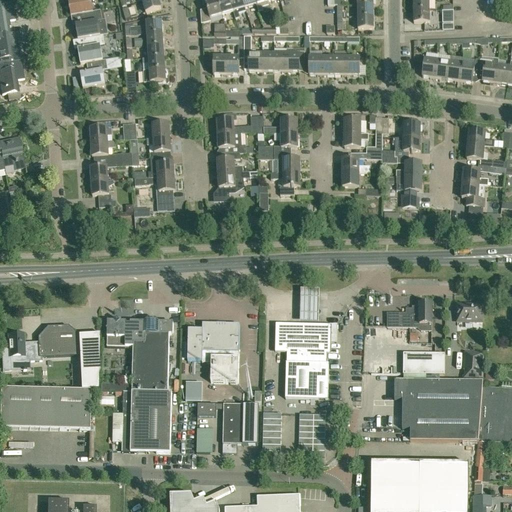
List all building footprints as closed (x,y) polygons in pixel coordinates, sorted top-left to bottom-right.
[(75,0),(76,1),(68,2),(71,18),(82,16),(93,14),(93,13),(90,0),(75,0)] [(157,0),(150,0),(142,2),(145,15),(161,10),(157,0)] [(234,13),(229,0),(220,0),(217,1),(222,17),(234,13)] [(241,0),(229,0),(234,13),(236,21),(240,20),(238,15),(245,13),(245,10),(241,0)] [(256,7),(254,0),(241,0),(245,10),(256,7)] [(268,3),(266,0),(254,0),(256,7),(259,14),(263,13),(262,9),(269,7),(268,3)] [(341,1),(339,1),(339,0),(328,0),(328,8),(334,8),(334,7),(337,7),(341,7),(341,1)] [(430,12),(430,0),(413,0),(414,12),(430,12)] [(0,35),(11,34),(9,23),(15,22),(12,3),(2,5),(1,1),(0,1),(0,35)] [(205,4),(207,10),(201,12),(202,26),(211,23),(210,20),(222,17),(217,1),(205,4)] [(374,19),(374,7),(358,7),(358,20),(374,19)] [(93,14),(82,16),(83,25),(75,26),(78,42),(84,41),(100,38),(97,22),(102,22),(100,12),(93,13),(93,14)] [(430,25),(430,12),(414,12),(414,25),(430,25)] [(443,23),(453,23),(453,12),(443,12),(443,23)] [(374,19),(358,20),(358,32),(374,31),(374,19)] [(162,35),(162,23),(146,24),(147,36),(162,35)] [(141,37),(140,28),(130,29),(131,38),(141,37)] [(0,60),(3,60),(3,65),(0,66),(3,66),(21,63),(18,45),(12,46),(11,34),(0,35),(0,60)] [(163,47),(162,35),(147,36),(148,48),(163,47)] [(100,38),(84,41),(86,49),(77,51),(80,66),(86,65),(103,62),(100,47),(104,47),(103,37),(100,38)] [(261,74),(262,74),(262,56),(256,56),(256,53),(251,52),(251,39),(244,39),(244,72),(249,72),(249,74),(257,74),(261,74)] [(470,50),(469,46),(475,46),(474,41),(462,41),(462,46),(462,50),(470,50)] [(148,60),(142,60),(143,61),(148,61),(164,59),(163,47),(148,48),(148,60)] [(299,74),(299,64),(305,64),(305,54),(293,54),(293,56),(286,56),(286,75),(291,75),(291,74),(299,74)] [(273,74),(274,74),(274,56),(262,56),(262,74),(267,74),(273,74)] [(286,75),(286,56),(274,56),(274,74),(281,74),(281,75),(286,75)] [(164,59),(148,61),(143,61),(143,65),(149,65),(149,72),(165,71),(164,59)] [(226,77),(227,59),(214,59),(214,77),(222,77),(226,77)] [(239,77),(239,59),(227,59),(226,77),(231,77),(239,77)] [(322,78),(322,77),(322,60),(309,60),(309,77),(317,77),(317,78),(322,78)] [(328,60),(322,60),(322,77),(322,78),(327,78),(327,77),(334,78),(334,60),(328,60)] [(347,78),(347,60),(334,60),(334,78),(342,78),(347,78)] [(360,60),(347,60),(347,78),(352,78),(360,78),(360,60)] [(435,81),(437,63),(425,61),(423,79),(430,80),(430,81),(435,81)] [(479,69),(485,70),(483,84),(491,85),(491,86),(495,87),(497,68),(491,67),(492,63),(480,61),(479,69)] [(106,62),(103,62),(86,65),(88,74),(80,75),(82,91),(105,87),(102,72),(107,71),(106,62)] [(21,63),(3,66),(0,66),(0,83),(2,96),(19,94),(18,82),(24,81),(21,63)] [(437,63),(435,81),(440,82),(440,81),(448,82),(450,64),(437,63)] [(450,64),(448,82),(455,83),(454,84),(460,85),(462,66),(450,64)] [(475,68),(462,66),(460,85),(464,85),(464,84),(472,86),(475,68)] [(510,69),(497,68),(495,87),(500,87),(500,86),(508,87),(510,69)] [(149,72),(149,73),(143,73),(144,85),(157,84),(157,86),(158,87),(167,86),(169,85),(168,77),(167,76),(165,76),(165,71),(149,72)] [(135,80),(126,81),(127,95),(136,95),(135,80)] [(281,130),(264,130),(263,118),(256,119),(257,135),(258,135),(258,136),(264,136),(276,136),(297,136),(297,122),(281,122),(281,130)] [(344,136),(361,136),(361,122),(344,121),(344,136)] [(233,129),(233,122),(217,123),(218,137),(234,136),(243,135),(246,135),(245,128),(233,129)] [(153,141),(169,140),(168,126),(152,127),(153,141)] [(404,140),(420,140),(420,126),(404,126),(404,140)] [(90,131),(91,145),(107,144),(106,130),(90,131)] [(495,142),(485,141),(485,134),(469,133),(468,147),(484,148),(494,149),(495,142)] [(243,135),(234,136),(218,137),(219,151),(229,150),(229,156),(236,156),(246,156),(245,147),(241,148),(241,136),(243,135)] [(504,135),(502,150),(509,151),(511,136),(504,135)] [(274,136),(274,142),(281,142),(281,150),(297,150),(297,136),(276,136),(274,136)] [(368,136),(361,136),(344,136),(344,150),(361,150),(361,142),(368,142),(368,136)] [(14,173),(26,170),(19,138),(18,138),(18,140),(0,143),(0,149),(4,169),(5,169),(13,167),(14,173)] [(397,139),(393,139),(393,146),(404,146),(404,154),(420,154),(420,140),(404,140),(397,140),(397,139)] [(153,141),(147,141),(147,147),(153,147),(154,155),(170,155),(169,140),(153,141)] [(107,150),(115,150),(115,143),(107,144),(91,145),(92,159),(108,158),(107,150)] [(484,148),(468,147),(467,161),(483,162),(484,149),(494,149),(484,148)] [(230,161),(217,162),(218,176),(250,174),(243,174),(243,168),(234,169),(234,161),(239,161),(239,156),(246,156),(236,156),(229,156),(230,161)] [(278,175),(271,175),(283,175),(299,175),(299,161),(283,161),(278,161),(278,175)] [(359,175),(370,175),(370,167),(359,168),(359,161),(343,161),(343,175),(359,175)] [(491,169),(507,171),(507,165),(507,164),(492,163),(491,169)] [(149,181),(157,180),(174,179),(173,165),(156,166),(151,166),(152,174),(148,175),(149,180),(149,181)] [(405,179),(422,179),(422,165),(406,165),(406,173),(396,172),(396,179),(405,179)] [(91,184),(107,183),(106,169),(90,170),(91,184)] [(491,175),(506,177),(507,171),(491,169),(491,175)] [(480,181),(481,173),(464,171),(463,186),(480,187),(489,188),(489,181),(480,181)] [(250,181),(250,174),(218,176),(219,190),(220,190),(220,195),(219,196),(220,205),(230,204),(229,191),(244,190),(243,181),(250,181)] [(299,175),(283,175),(271,175),(271,182),(283,182),(283,189),(280,189),(280,198),(294,198),(294,190),(299,189),(299,175)] [(359,175),(343,175),(342,189),(359,189),(359,175)] [(174,193),(174,179),(157,180),(149,181),(134,181),(135,189),(149,188),(149,187),(158,187),(159,207),(170,207),(170,200),(172,200),(172,193),(174,193)] [(422,179),(405,179),(396,179),(396,193),(402,193),(402,210),(419,210),(419,200),(415,200),(415,193),(421,193),(422,179)] [(108,197),(108,189),(114,186),(114,183),(107,183),(91,184),(92,198),(108,197)] [(463,186),(462,200),(466,200),(465,209),(485,210),(486,201),(478,200),(480,187),(463,186)] [(150,209),(134,209),(134,218),(150,218),(150,209)] [(399,223),(399,215),(385,214),(385,223),(399,223)] [(487,217),(469,215),(468,222),(487,224),(487,217)] [(320,297),(301,297),(301,329),(320,328),(320,297)] [(421,334),(431,334),(432,307),(420,307),(420,311),(414,311),(414,313),(407,313),(407,317),(387,317),(387,330),(409,331),(417,331),(421,334)] [(457,307),(457,324),(482,324),(482,307),(457,307)] [(132,386),(123,386),(102,385),(102,393),(116,394),(123,394),(124,394),(122,454),(170,455),(172,395),(168,395),(170,337),(173,337),(174,325),(161,325),(158,321),(150,321),(146,324),(132,324),(132,327),(128,327),(128,324),(121,324),(118,320),(114,323),(108,323),(107,348),(133,349),(132,386)] [(240,327),(203,326),(202,332),(189,332),(188,363),(202,363),(202,365),(211,365),(211,385),(238,386),(240,327)] [(68,327),(48,328),(38,338),(39,348),(26,349),(24,347),(23,336),(9,337),(10,359),(14,358),(20,364),(42,363),(42,359),(90,357),(89,336),(78,336),(68,327)] [(330,327),(330,330),(278,328),(277,354),(289,354),(288,366),(286,366),(285,401),(286,401),(286,411),(317,411),(318,402),(328,402),(329,366),(327,366),(328,355),(330,355),(330,345),(337,345),(337,327),(330,327)] [(466,355),(463,381),(480,382),(483,357),(466,355)] [(403,356),(403,377),(439,377),(444,377),(444,357),(403,356)] [(511,444),(511,391),(483,389),(483,384),(439,384),(403,383),(395,383),(395,403),(403,403),(402,432),(410,432),(410,444),(478,444),(485,444),(504,445),(511,444)] [(203,404),(203,384),(186,384),(186,404),(203,404)] [(0,390),(0,430),(89,432),(89,392),(0,390)] [(99,398),(99,406),(115,406),(115,398),(99,398)] [(198,406),(198,417),(215,418),(215,411),(221,411),(221,406),(198,406)] [(259,407),(244,407),(224,407),(223,456),(237,456),(237,447),(258,447),(259,407)] [(211,431),(197,431),(197,455),(210,455),(211,431)] [(478,444),(475,471),(483,471),(485,444),(478,444)] [(371,465),(371,493),(388,493),(388,465),(371,465)] [(388,493),(404,493),(404,465),(388,465),(388,493)] [(404,493),(420,493),(420,465),(404,465),(404,493)] [(420,465),(420,493),(436,493),(436,465),(420,465)] [(452,493),(452,466),(436,465),(436,493),(452,493)] [(452,466),(452,493),(468,494),(468,466),(452,466)] [(475,471),(474,483),(474,484),(482,484),(488,485),(489,472),(483,471),(475,471)] [(502,497),(511,497),(511,489),(503,489),(502,497)] [(370,511),(387,511),(388,493),(371,493),(370,511)] [(387,511),(403,511),(404,493),(388,493),(387,511)] [(403,511),(419,511),(420,493),(404,493),(403,511)] [(435,511),(436,493),(420,493),(419,511),(435,511)] [(435,511),(451,511),(452,493),(436,493),(435,511)] [(452,493),(451,511),(468,511),(468,494),(452,493)] [(258,510),(225,511),(218,511),(216,504),(207,508),(203,500),(194,504),(191,496),(170,497),(170,511),(299,511),(299,498),(258,500),(258,510)] [(491,498),(472,498),(472,508),(491,508),(491,498)] [(81,511),(67,511),(68,503),(47,502),(47,511),(95,511),(96,508),(82,508),(81,511)]
